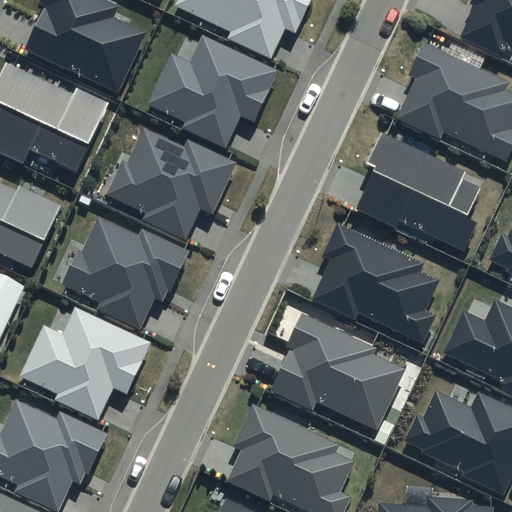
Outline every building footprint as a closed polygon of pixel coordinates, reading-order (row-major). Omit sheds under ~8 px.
[(39,0),(38,4),(44,6),(24,48),(117,92),(145,32),(113,18),(119,6),(107,0),(39,0)] [(311,0),(177,0),(176,5),(231,31),(227,38),(272,59),(285,30),(295,34),(311,0)] [(511,0),(476,0),(459,36),(501,56),(506,47),(511,49),(511,0)] [(278,70),(202,35),(190,61),(171,52),(146,104),(185,122),(182,129),(225,149),(241,115),(254,121),(278,70)] [(414,79),(395,118),(440,139),(443,132),(506,162),(511,149),(511,130),(510,130),(511,125),(511,93),(506,90),(511,82),(423,41),(407,75),(414,79)] [(73,94),(6,62),(0,74),(0,102),(4,104),(0,112),(0,152),(24,163),(30,150),(77,172),(110,102),(76,86),(73,94)] [(183,147),(144,129),(128,164),(121,161),(105,195),(144,212),(140,221),(186,242),(201,209),(212,215),(236,162),(187,140),(183,147)] [(466,171),(381,131),(366,163),(374,166),(354,209),(395,228),(399,220),(463,250),(476,222),(467,218),(481,188),(462,179),(466,171)] [(0,253),(32,268),(62,205),(19,185),(16,191),(0,183),(0,253)] [(190,251),(142,229),(138,236),(97,217),(81,250),(78,249),(61,284),(100,302),(97,309),(141,329),(155,298),(163,301),(168,290),(171,292),(190,251)] [(424,263),(338,224),(323,256),(330,259),(311,301),(356,321),(359,314),(423,343),(436,315),(426,311),(439,280),(420,271),(424,263)] [(511,230),(509,237),(502,234),(490,260),(508,267),(506,271),(511,273),(511,230)] [(0,337),(24,287),(0,275),(0,337)] [(511,307),(494,299),(485,320),(463,309),(443,354),(501,380),(498,388),(511,394),(511,307)] [(151,343),(75,307),(62,333),(44,325),(20,376),(58,393),(55,400),(99,421),(114,388),(126,394),(151,343)] [(375,348),(302,314),(286,347),(290,349),(270,391),(312,410),(316,402),(376,430),(405,369),(372,354),(375,348)] [(511,406),(478,391),(471,408),(435,391),(423,419),(416,415),(404,441),(423,450),(421,452),(463,471),(461,476),(504,495),(511,476),(511,406)] [(108,434),(60,412),(57,418),(16,399),(0,433),(0,477),(18,485),(15,491),(59,511),(73,480),(80,483),(85,472),(89,474),(108,434)] [(340,443),(253,404),(239,437),(246,440),(227,482),(272,502),(275,495),(311,511),(344,511),(351,496),(341,492),(355,461),(336,452),(340,443)] [(38,511),(0,494),(0,511),(38,511)] [(424,506),(378,503),(376,511),(491,511),(491,507),(472,506),(473,501),(424,497),(424,506)] [(251,511),(223,499),(216,511),(251,511)]
